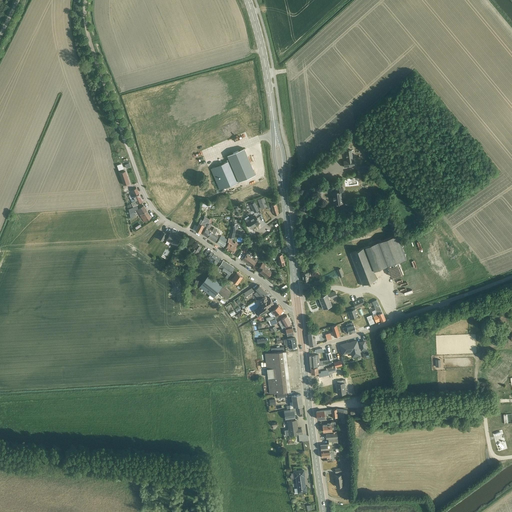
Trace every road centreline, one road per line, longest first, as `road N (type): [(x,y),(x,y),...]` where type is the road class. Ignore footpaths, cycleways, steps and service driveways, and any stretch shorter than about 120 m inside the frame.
road 1 (residential): [(302,348),(511,276)]
road 2 (secondary): [(286,215),(247,0)]
road 3 (secondary): [(322,511),(302,348)]
road 4 (unclassified): [(85,0),(88,34),(127,147)]
road 5 (residential): [(230,259),(162,217),(140,184)]
